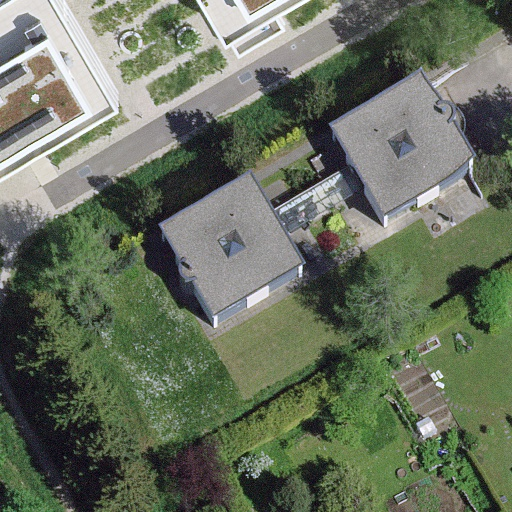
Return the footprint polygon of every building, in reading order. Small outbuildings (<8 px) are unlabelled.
[(0,0),(0,161),(28,145),(119,92),(64,0),(0,0)] [(210,0),(225,25),(267,0),(210,0)] [(332,140),(350,170),(364,195),(384,228),(472,176),(452,143),(454,140),(455,136),(455,132),(453,128),(451,125),(448,123),(444,122),(439,122),(420,88),(332,140)] [(350,170),(267,219),(281,243),(364,195),(350,170)] [(267,219),(249,188),(161,240),(181,274),(179,277),(178,281),(178,285),(180,289),(182,292),(186,294),(190,296),(194,295),(213,328),(301,277),(281,243),(267,219)]
